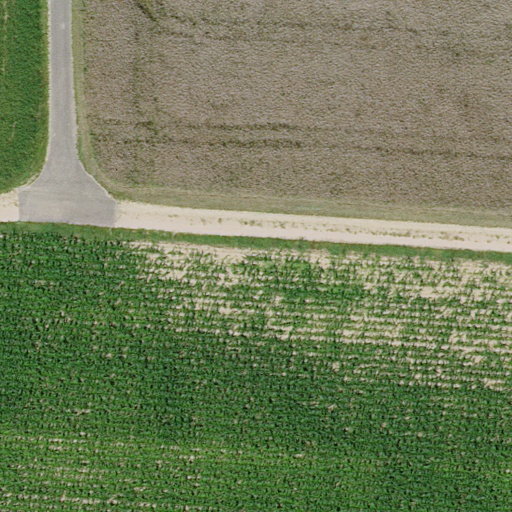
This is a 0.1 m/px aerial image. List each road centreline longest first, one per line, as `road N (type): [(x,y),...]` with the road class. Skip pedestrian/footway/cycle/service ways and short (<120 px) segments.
road 1 (track): [(511,221),(0,182)]
road 2 (track): [(78,187),(75,0)]
